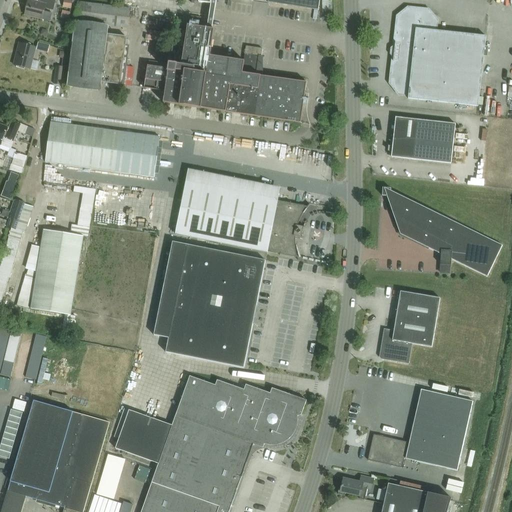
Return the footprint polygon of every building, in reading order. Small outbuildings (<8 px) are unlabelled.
[(52,11),(55,1),(51,0),(37,0),(37,3),(28,1),(24,16),(50,22),(52,13),(44,11),(44,9),(52,11)] [(73,1),(68,0),(63,0),(63,8),(71,9),(73,1)] [(199,0),(199,1),(211,3),(211,0),(252,0),(253,0),(252,0),(268,0),(268,2),(319,10),(320,0),(199,0)] [(76,22),(128,29),(130,8),(78,2),(76,22)] [(409,96),(408,99),(479,106),(486,36),(437,31),(438,21),(429,9),(408,7),(397,16),(390,83),(399,95),(409,96)] [(120,85),(126,38),(107,35),(108,27),(75,23),(67,87),(100,91),(101,83),(120,85)] [(213,30),(212,30),(188,26),(181,72),(156,68),(157,63),(149,62),(145,89),(165,91),(163,103),(299,123),(305,83),(257,76),(259,57),(260,57),(261,49),(245,47),(243,62),(209,57),(213,30)] [(148,30),(148,40),(166,40),(166,29),(148,30)] [(50,45),(38,42),(36,50),(48,53),(50,45)] [(29,70),(35,48),(19,44),(14,66),(29,70)] [(64,67),(56,66),(54,84),(62,85),(64,67)] [(456,124),(396,117),(392,157),(452,164),(456,124)] [(13,141),(20,124),(12,121),(9,128),(0,124),(0,144),(0,145),(3,137),(5,138),(13,141)] [(45,163),(155,178),(160,137),(51,122),(45,163)] [(27,156),(14,153),(13,159),(26,162),(27,156)] [(23,173),(24,168),(11,165),(10,170),(23,173)] [(308,207),(310,205),(310,204),(308,207),(278,201),(279,200),(187,181),(176,234),(268,253),(268,252),(298,258),(299,260),(298,257),(298,256),(297,254),(296,251),(296,248),(296,244),(296,243),(296,240),(296,236),(303,238),(305,227),(298,226),(299,223),(300,221),(301,218),(302,215),(304,212),(306,210),(308,207)] [(95,196),(96,190),(74,186),(73,193),(82,194),(95,196)] [(391,191),(391,188),(383,188),(383,196),(387,196),(401,234),(441,254),(441,264),(451,265),(452,259),(487,277),(503,245),(391,191)] [(111,198),(110,219),(124,220),(125,199),(111,198)] [(24,203),(16,200),(11,212),(20,215),(24,203)] [(134,302),(146,304),(162,202),(150,200),(134,302)] [(11,212),(7,227),(16,230),(20,215),(11,212)] [(120,250),(128,251),(132,224),(93,219),(85,279),(116,283),(120,250)] [(88,237),(90,228),(77,226),(72,225),(70,234),(88,237)] [(11,228),(10,234),(22,237),(23,232),(11,228)] [(84,237),(44,230),(38,266),(37,272),(36,277),(35,283),(34,288),(31,309),(71,316),(84,237)] [(10,234),(8,239),(20,242),(22,237),(10,234)] [(8,239),(7,244),(19,247),(20,242),(8,239)] [(173,242),(154,335),(170,338),(167,353),(245,368),(266,260),(173,242)] [(7,244),(5,249),(17,252),(19,247),(7,244)] [(5,249),(4,254),(16,258),(17,252),(5,249)] [(4,254),(2,259),(14,263),(16,258),(4,254)] [(2,259),(1,264),(13,268),(14,263),(2,259)] [(1,264),(0,267),(0,269),(12,273),(13,268),(1,264)] [(37,272),(38,266),(29,264),(27,269),(37,272)] [(0,269),(0,275),(9,278),(10,278),(12,273),(0,269)] [(35,283),(36,277),(26,275),(25,274),(24,279),(35,283)] [(34,288),(35,283),(24,279),(22,285),(34,288)] [(32,293),(34,288),(22,285),(21,290),(32,293)] [(31,298),(32,293),(21,290),(19,295),(31,298)] [(385,329),(380,354),(384,360),(409,364),(412,344),(432,347),(440,298),(401,292),(394,331),(385,329)] [(29,303),(31,298),(19,295),(18,300),(29,303)] [(28,308),(29,303),(18,300),(16,305),(28,308)] [(0,328),(0,333),(9,336),(11,331),(0,328)] [(21,333),(11,331),(9,336),(20,339),(21,333)] [(0,339),(8,341),(9,336),(0,333),(0,339)] [(20,339),(9,336),(8,341),(19,344),(20,339)] [(19,344),(8,341),(7,347),(17,349),(19,344)] [(17,349),(7,347),(5,352),(16,355),(17,349)] [(14,360),(16,355),(5,352),(4,358),(14,360)] [(63,376),(69,354),(64,353),(58,375),(63,376)] [(13,366),(14,360),(4,358),(3,363),(13,366)] [(13,366),(3,363),(1,368),(12,371),(13,366)] [(12,371),(1,368),(0,373),(10,376),(12,371)] [(404,387),(421,390),(423,375),(383,368),(380,381),(392,383),(392,381),(405,383),(404,387)] [(229,511),(253,444),(263,447),(265,444),(271,445),(278,445),(284,443),(289,439),(294,434),(297,429),(298,422),(298,416),(302,415),(307,400),(291,395),(272,388),(271,393),(246,385),(245,390),(218,380),(216,385),(190,376),(173,425),(130,410),(116,448),(159,464),(141,511),(229,511)] [(374,435),(368,460),(402,468),(404,458),(457,470),(473,401),(422,390),(410,443),(374,435)] [(64,507),(62,511),(83,511),(110,422),(35,400),(8,490),(1,511),(21,511),(26,496),(64,507)] [(23,413),(11,409),(9,415),(21,419),(23,413)] [(19,424),(21,419),(9,415),(8,421),(19,424)] [(18,430),(19,424),(8,421),(6,427),(18,430)] [(16,436),(18,430),(6,427),(4,433),(16,436)] [(14,442),(16,436),(4,433),(3,438),(14,442)] [(13,448),(14,442),(3,438),(1,444),(13,448)] [(0,450),(11,453),(13,448),(1,444),(0,447),(0,450)] [(0,456),(9,459),(11,453),(0,450),(0,456)] [(113,499),(125,460),(108,455),(97,494),(113,499)] [(372,490),(374,479),(361,476),(360,482),(344,478),(342,486),(340,486),(338,494),(345,495),(346,493),(360,497),(362,488),(372,490)] [(446,511),(450,498),(389,484),(382,511),(446,511)] [(119,511),(123,504),(95,495),(89,511),(119,511)] [(130,511),(133,505),(124,502),(120,511),(130,511)]
